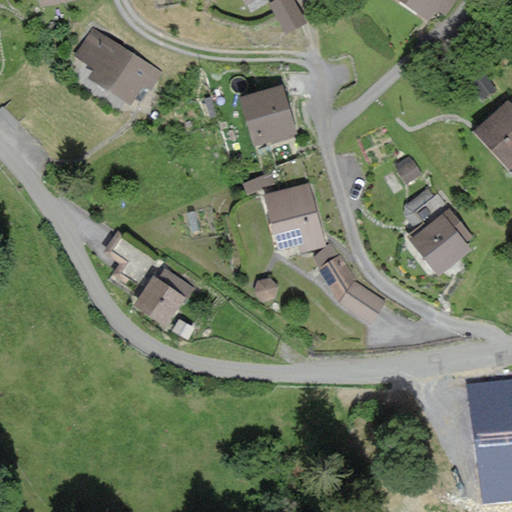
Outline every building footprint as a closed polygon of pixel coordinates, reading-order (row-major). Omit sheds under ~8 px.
[(304,21),(291,0),(280,0),(273,4),(288,30),(304,21)] [(453,0),(403,0),(430,19),(439,7),(446,12),(453,0)] [(159,73),(94,31),(79,55),(98,67),(92,75),(130,100),(142,81),(150,86),(159,73)] [(281,88),(244,99),(257,142),(294,131),(281,88)] [(511,163),(511,107),(508,103),(478,130),(509,166),(511,163)] [(323,244),(307,185),(268,195),(281,246),(300,241),(302,250),(323,244)] [(469,237),(450,211),(414,238),(439,271),(467,250),(462,243),(469,237)] [(382,300),(356,283),(340,258),(334,260),(329,248),(318,259),(342,302),(370,319),(382,300)] [(158,283),(154,280),(138,304),(165,322),(188,288),(165,273),(158,283)] [(511,384),(471,390),(485,500),(511,496),(511,384)]
